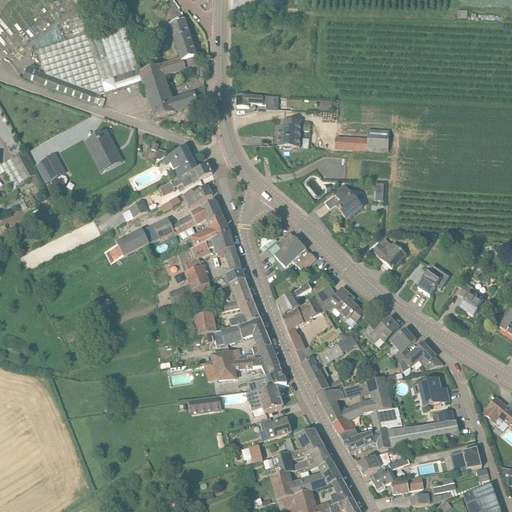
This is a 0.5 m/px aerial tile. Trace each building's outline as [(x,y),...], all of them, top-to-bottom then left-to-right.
[(180,60),(141,73),(142,77),(183,61),(186,71),(197,67),(199,81),(204,80),(202,64),(200,65),(197,58),(198,58),(186,21),(169,28),(180,60)] [(106,85),(138,74),(140,74),(124,24),(38,52),(45,76),(35,72),(27,70),(23,80),(31,83),(93,105),(97,94),(106,85)] [(142,77),(141,73),(140,74),(155,120),(198,106),(195,95),(173,103),(165,78),(186,71),(183,61),(142,77)] [(237,109),(249,109),(249,106),(263,106),(275,107),(275,98),(263,98),(250,97),(237,96),(237,109)] [(319,111),(331,112),(332,102),(320,101),(319,111)] [(279,130),(278,136),(278,137),(273,137),(273,148),(283,148),(284,150),(289,150),(291,148),(299,149),(300,123),(283,122),(283,130),(279,130)] [(335,150),(367,152),(367,153),(388,154),(389,131),(368,130),(367,140),(336,138),(335,150)] [(103,167),(119,160),(107,134),(91,142),(103,167)] [(186,148),(165,159),(162,160),(163,162),(166,167),(169,165),(170,165),(174,172),(173,172),(177,181),(175,182),(171,184),(198,171),(197,170),(186,148)] [(162,160),(165,159),(167,153),(159,151),(156,160),(159,161),(162,160)] [(25,153),(12,160),(1,166),(13,188),(36,175),(25,153)] [(51,183),(53,181),(65,175),(54,156),(43,162),(40,163),(45,173),(38,177),(43,185),(50,181),(51,183)] [(198,171),(171,184),(174,189),(178,187),(182,185),(184,189),(186,188),(198,182),(213,175),(208,165),(197,170),(198,171)] [(36,175),(30,179),(36,190),(42,187),(36,175)] [(336,206),(347,221),(362,209),(358,203),(345,187),(325,203),(331,211),(336,206)] [(183,196),(190,208),(213,197),(209,188),(196,194),(194,190),(183,196)] [(164,214),(180,205),(177,198),(161,207),(164,214)] [(131,209),(132,211),(134,216),(136,219),(148,214),(143,202),(138,204),(138,205),(135,207),(131,209)] [(206,222),(207,225),(223,218),(216,202),(200,211),(206,222)] [(190,215),(193,221),(194,223),(196,227),(206,222),(200,211),(190,215)] [(193,221),(190,215),(177,222),(177,223),(171,227),(168,219),(153,226),(160,241),(175,235),(173,231),(190,223),(193,221)] [(189,252),(190,252),(230,233),(223,218),(207,225),(209,231),(198,236),(198,235),(192,238),(193,240),(190,241),(189,252)] [(124,259),(150,246),(142,231),(116,244),(124,259)] [(189,286),(192,292),(209,285),(210,285),(203,267),(202,268),(198,258),(206,254),(205,253),(207,252),(207,251),(213,248),(216,258),(224,255),(230,274),(241,270),(235,250),(230,233),(190,252),(184,255),(177,258),(180,263),(181,266),(181,265),(189,286)] [(293,264),(296,266),(309,254),(291,234),(278,246),(282,251),(275,258),(279,261),(274,266),(282,274),(293,264)] [(392,271),(406,256),(393,244),(391,246),(384,240),(374,252),(386,263),(381,268),(387,273),(391,269),(392,271)] [(311,256),(309,254),(296,266),(302,273),(316,260),(312,255),(311,256)] [(450,278),(435,268),(433,267),(418,289),(430,297),(436,288),(441,291),(450,278)] [(226,288),(229,287),(230,286),(230,287),(245,281),(241,270),(230,274),(225,276),(223,277),(226,288)] [(255,305),(245,281),(230,287),(236,304),(223,307),(225,313),(238,309),(239,310),(241,310),(255,305)] [(195,299),(195,300),(212,293),(209,285),(192,292),(195,298),(195,299)] [(277,305),(282,320),(300,309),(296,301),(312,291),(307,285),(300,289),(301,290),(293,295),(277,305)] [(465,285),(459,296),(466,300),(460,308),(474,317),(483,303),(486,298),(472,289),(465,285)] [(350,319),(356,324),(364,314),(347,299),(350,296),(343,290),(336,297),(330,288),(315,298),(322,310),(329,306),(332,309),(334,311),(333,312),(338,317),(340,315),(347,322),(350,319)] [(101,305),(106,309),(110,304),(105,300),(101,305)] [(300,309),(282,320),(288,334),(295,330),(311,322),(310,321),(322,314),(314,300),(300,309)] [(229,322),(231,329),(232,331),(234,330),(261,321),(255,305),(241,310),(239,310),(242,318),(229,322)] [(511,310),(501,328),(511,334),(511,310)] [(206,336),(207,336),(217,334),(216,333),(213,314),(194,318),(197,337),(206,336)] [(378,349),(400,329),(390,320),(382,328),(376,321),(363,335),(373,346),(374,345),(378,349)] [(231,329),(223,330),(227,347),(243,342),(253,338),(253,340),(266,334),(261,321),(234,330),(232,331),(231,329)] [(399,367),(400,366),(404,362),(411,355),(407,350),(416,342),(406,331),(391,344),(394,347),(399,353),(395,356),(392,359),(399,367)] [(342,334),(338,336),(342,341),(347,338),(345,334),(342,333),(342,334)] [(254,356),(247,357),(248,361),(263,360),(260,353),(261,352),(272,348),(266,334),(253,340),(256,347),(252,348),(254,356)] [(300,337),(298,338),(291,341),(302,366),(308,363),(302,351),(304,351),(306,350),(300,337)] [(319,357),(318,356),(308,363),(302,366),(317,395),(329,390),(342,384),(340,381),(328,387),(324,380),(319,370),(344,355),(343,354),(357,345),(352,337),(319,357)] [(165,370),(177,367),(171,344),(159,347),(165,370)] [(402,375),(403,374),(410,370),(419,362),(425,368),(427,370),(429,368),(431,370),(444,366),(436,359),(436,358),(423,344),(411,355),(404,362),(400,366),(402,375)] [(262,369),(266,380),(267,379),(282,374),(279,368),(280,368),(272,348),(261,352),(260,353),(263,360),(248,361),(240,362),(232,363),(230,353),(228,354),(211,357),(218,383),(236,381),(235,372),(253,370),(262,369)] [(240,357),(240,356),(239,350),(230,353),(232,363),(240,362),(240,357)] [(257,393),(269,389),(269,390),(277,389),(276,388),(287,385),(282,373),(282,374),(267,379),(266,380),(248,385),(251,393),(251,394),(257,393)] [(385,379),(386,384),(403,380),(401,374),(385,379)] [(371,402),(360,405),(363,416),(377,413),(392,410),(386,384),(385,379),(364,384),(363,379),(358,381),(359,385),(341,390),(330,393),(317,398),(332,427),(345,421),(341,412),(346,410),(345,408),(340,410),(337,403),(345,400),(349,399),(349,400),(364,395),(364,396),(369,395),(371,402)] [(417,385),(423,409),(450,403),(447,391),(447,390),(441,391),(439,381),(417,385)] [(264,414),(283,408),(277,389),(269,390),(269,389),(257,393),(264,414)] [(221,412),(219,398),(189,402),(190,416),(221,412)] [(511,401),(506,409),(496,400),(485,414),(495,421),(499,416),(511,426),(511,401)] [(344,445),(359,438),(350,422),(363,416),(360,405),(346,410),(341,412),(345,421),(332,427),(344,445)] [(387,433),(402,430),(398,409),(392,410),(377,413),(381,433),(387,431),(387,433)] [(454,421),(452,413),(434,417),(435,425),(454,421)] [(268,441),(274,439),(291,434),(287,420),(271,425),(270,420),(259,423),(262,432),(265,431),(268,441)] [(402,430),(387,433),(391,450),(392,452),(460,438),(457,423),(402,431),(402,430)] [(378,453),(391,450),(387,433),(387,431),(381,433),(371,435),(371,434),(361,437),(359,438),(344,445),(351,456),(374,446),(376,445),(378,453)] [(294,437),(299,447),(301,451),(295,453),(294,451),(288,453),(289,454),(290,454),(292,461),(309,456),(325,450),(320,441),(315,432),(294,437)] [(464,438),(465,443),(475,441),(474,435),(464,438)] [(262,462),(259,446),(248,449),(252,464),(262,462)] [(462,453),(467,471),(482,468),(477,449),(462,453)] [(317,469),(317,470),(320,469),(333,464),(325,450),(309,456),(312,461),(307,462),(293,466),(291,462),(292,461),(290,454),(289,454),(271,459),(276,477),(276,478),(289,475),(289,474),(308,469),(309,472),(317,469)] [(467,471),(462,453),(450,456),(454,473),(467,471)] [(375,458),(358,466),(363,478),(380,469),(378,465),(390,462),(387,454),(375,458)] [(416,464),(419,476),(443,470),(440,458),(416,464)] [(391,472),(403,467),(401,461),(388,466),(391,472)] [(320,469),(317,470),(321,476),(292,484),(289,475),(276,478),(276,477),(270,479),(276,503),(277,502),(278,504),(285,502),(312,493),(329,488),(328,487),(332,486),(332,487),(343,483),(333,464),(320,469)] [(409,466),(400,469),(402,474),(411,471),(409,466)] [(378,476),(371,480),(378,493),(391,485),(392,485),(391,483),(393,483),(385,469),(377,473),(378,476)] [(500,469),(506,485),(509,486),(508,487),(511,487),(511,474),(502,472),(501,469),(500,469)] [(488,475),(487,470),(476,472),(478,478),(488,475)] [(478,478),(479,484),(490,481),(489,475),(478,478)] [(394,496),(409,493),(416,492),(423,490),(421,478),(413,480),(413,479),(393,483),(391,483),(392,485),(391,485),(394,496)] [(312,493),(285,502),(278,504),(280,511),(285,511),(290,511),(289,511),(341,511),(339,506),(353,501),(343,483),(332,487),(336,495),(330,498),(331,503),(316,508),(312,493)] [(454,484),(453,484),(445,486),(445,487),(433,490),(434,496),(450,492),(449,490),(455,488),(454,484)] [(462,496),(468,511),(501,511),(492,485),(462,496)] [(197,497),(200,505),(206,502),(203,495),(197,497)] [(429,496),(412,499),(414,508),(431,505),(440,502),(439,496),(431,498),(430,496),(429,496)] [(359,511),(353,501),(339,506),(341,511),(359,511)] [(445,502),(437,509),(439,511),(448,511),(451,509),(445,502)]
